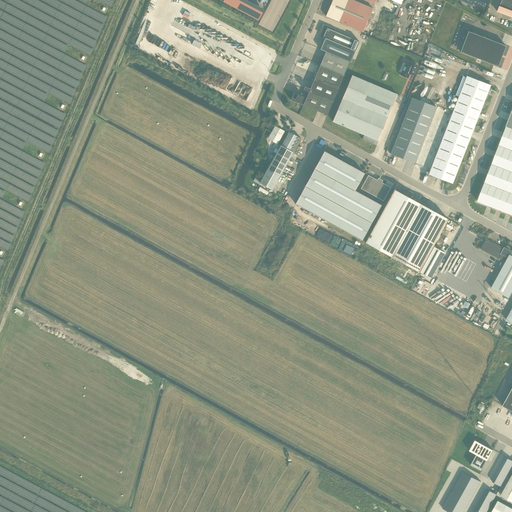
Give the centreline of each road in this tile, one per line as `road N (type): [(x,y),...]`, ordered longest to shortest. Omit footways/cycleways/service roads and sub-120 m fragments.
road 1 (unclassified): [(458,208),(278,109),(274,97),(316,0)]
road 2 (unclassified): [(15,292),(137,0)]
road 3 (unclassified): [(458,208),(511,73)]
